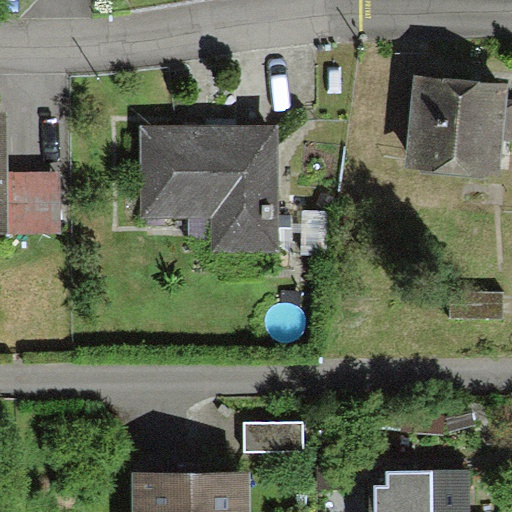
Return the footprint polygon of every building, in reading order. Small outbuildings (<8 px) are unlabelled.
[(498,94),(410,86),(402,174),(489,182),(498,94)] [(269,133),(141,133),(141,220),(208,220),(208,252),(269,252),(269,133)] [(53,175),(0,175),(0,235),(53,235),(53,175)] [(490,281),(441,283),(443,317),(491,315),(490,281)] [(304,427),(237,428),(238,458),(304,457),(304,427)] [(237,511),(237,482),(127,484),(127,511),(237,511)] [(458,511),(458,482),(371,482),(370,511),(458,511)]
